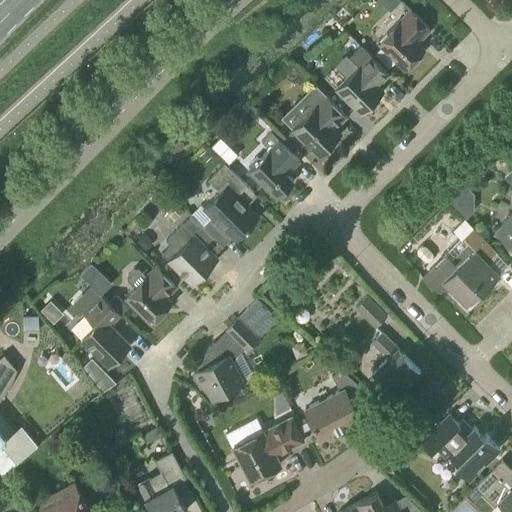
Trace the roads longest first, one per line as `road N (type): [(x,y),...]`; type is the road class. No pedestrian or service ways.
road 1 (tertiary): [(0,237),(232,0)]
road 2 (residential): [(151,389),(144,367),(152,352),(295,214),(335,218)]
road 3 (residential): [(335,218),(503,50)]
road 4 (residential): [(276,511),(406,422),(451,380)]
road 5 (residential): [(469,363),(335,218)]
